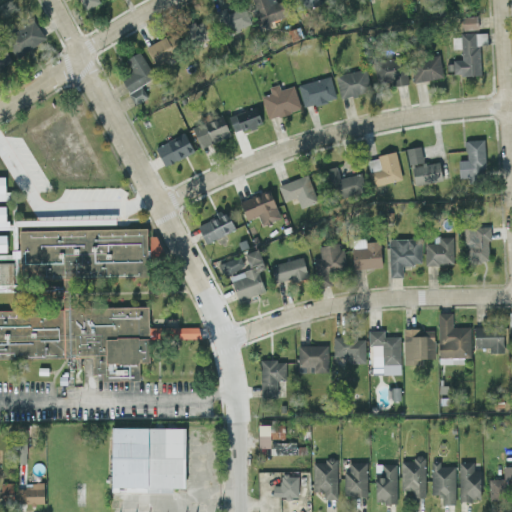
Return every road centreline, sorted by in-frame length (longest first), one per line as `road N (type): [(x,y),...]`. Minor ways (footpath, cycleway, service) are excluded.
road 1 (residential): [(52,0),(223,339),(237,396),(242,511)]
road 2 (residential): [(511,102),(339,129),(238,164),(157,204)]
road 3 (residential): [(511,294),(363,299),(223,339)]
road 4 (residential): [(497,0),(511,241)]
road 5 (residential): [(166,0),(0,106)]
